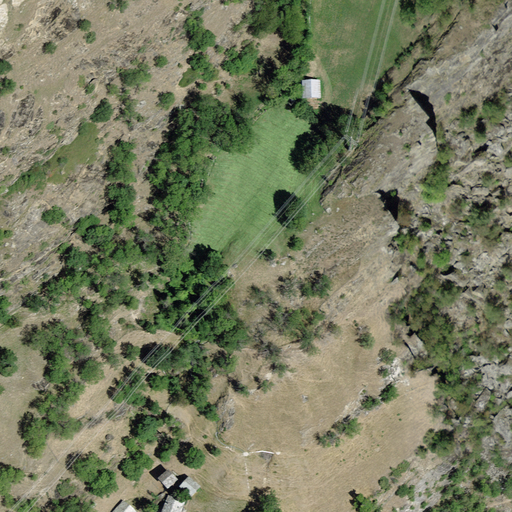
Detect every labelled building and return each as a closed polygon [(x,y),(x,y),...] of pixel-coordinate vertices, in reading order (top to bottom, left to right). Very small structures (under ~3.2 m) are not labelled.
[(324,80),(303,81),(304,102),(324,101),(324,80)] [(168,473),(158,482),(167,491),(176,482),(168,473)] [(188,479),(178,490),(190,500),(200,489),(188,479)] [(180,511),(184,502),(167,497),(161,511),(180,511)] [(133,511),(123,502),(113,511),(133,511)]
